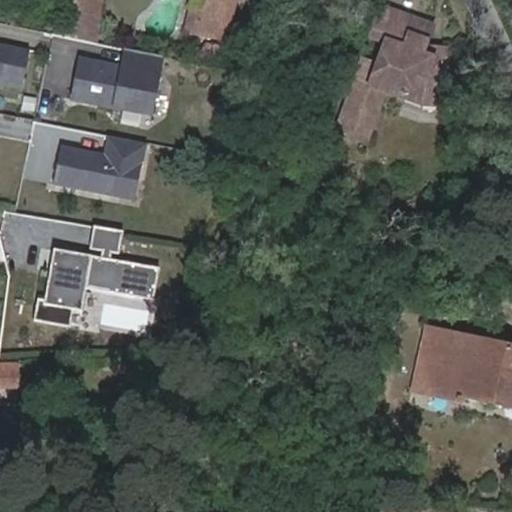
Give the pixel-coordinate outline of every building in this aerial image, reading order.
[(97,44),(102,0),(69,0),(64,37),(97,44)] [(228,39),(237,0),(235,0),(206,0),(199,32),(228,39)] [(444,102),(450,49),(439,48),(438,51),(427,47),(435,23),(384,5),(373,35),(390,41),(382,64),(365,58),(357,79),(362,81),(360,86),(355,84),(337,133),(360,141),(368,121),(375,123),(387,90),(408,98),(410,94),(427,100),(444,102)] [(34,51),(0,43),(0,89),(24,95),(34,51)] [(124,68),(79,59),(71,101),(155,118),(167,57),(128,50),(124,68)] [(108,155),(63,147),(54,189),(138,205),(150,145),(112,137),(108,155)] [(156,302),(162,270),(113,261),(114,254),(121,256),(125,233),(96,228),(92,251),(104,253),(103,260),(56,252),(47,302),(40,301),(37,323),(73,329),(76,312),(85,313),(89,290),(156,302)] [(0,260),(9,262),(2,237),(0,236),(0,260)] [(414,392),(435,397),(442,364),(431,361),(437,333),(428,331),(414,392)] [(511,341),(509,341),(508,346),(480,339),(479,343),(477,351),(463,347),(465,339),(437,333),(431,361),(442,364),(435,397),(462,403),(465,393),(511,404),(511,341)] [(477,351),(479,343),(465,339),(463,347),(477,351)] [(0,390),(17,390),(16,366),(0,366),(0,390)]
